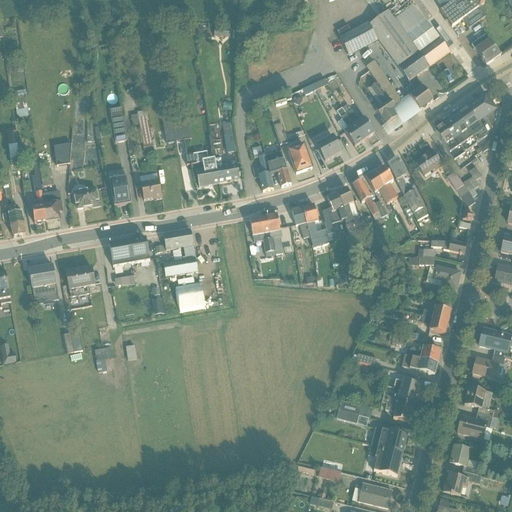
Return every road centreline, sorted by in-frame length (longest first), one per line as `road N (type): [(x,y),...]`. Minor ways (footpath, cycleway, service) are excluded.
road 1 (tertiary): [(497,73),(366,165),(311,192),(0,255)]
road 2 (residential): [(497,73),(509,95),(464,300)]
road 3 (residential): [(464,300),(412,511)]
road 4 (unknown): [(339,68),(380,55),(422,125)]
